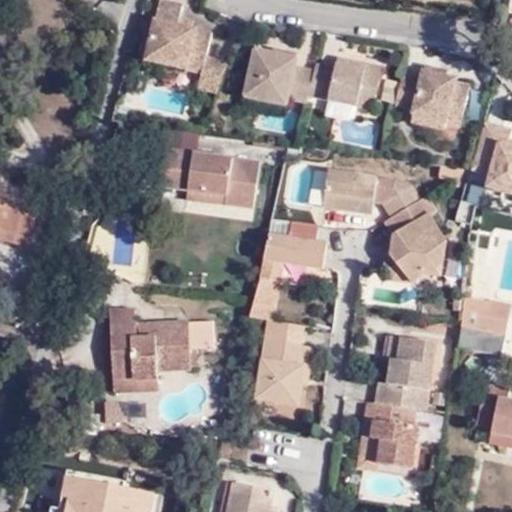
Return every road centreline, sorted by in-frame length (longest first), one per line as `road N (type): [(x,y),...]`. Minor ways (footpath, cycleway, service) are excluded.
road 1 (residential): [(138,0),(54,340)]
road 2 (residential): [(362,248),(319,511)]
road 3 (residential): [(267,0),(285,13),(492,45),(511,55)]
road 4 (residential): [(54,340),(11,511)]
